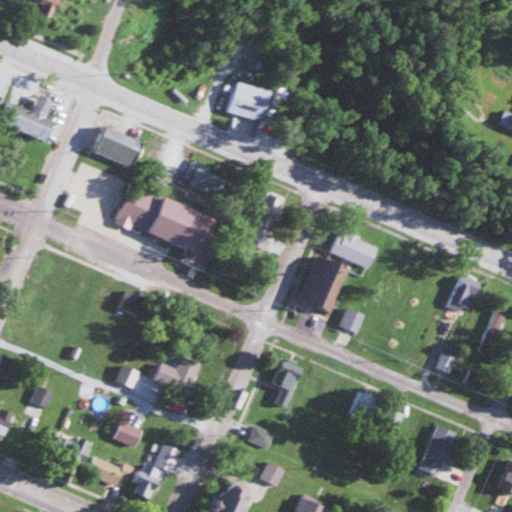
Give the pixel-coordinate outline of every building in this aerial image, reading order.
[(58,0),(41,0),(36,16),(52,21),(58,0)] [(0,102),(11,75),(0,70),(0,102)] [(258,120),(266,90),(232,81),(224,111),(258,120)] [(0,122),(45,140),(53,119),(44,115),(50,98),(37,93),(31,110),(7,101),(0,121),(0,122)] [(497,123),(511,129),(511,112),(503,109),(497,123)] [(93,151),(131,165),(141,138),(103,125),(93,151)] [(200,255),(216,216),(129,181),(114,220),(200,255)] [(366,268),(377,247),(344,230),(333,251),(366,268)] [(336,263),(314,255),(299,296),(321,305),(336,263)] [(464,314),(478,281),(459,273),(445,305),(464,314)] [(339,323),(356,331),(364,313),(346,305),(339,323)] [(490,352),(508,318),(495,312),(478,346),(490,352)] [(0,376),(13,381),(20,360),(0,352),(0,376)] [(448,370),(451,354),(440,352),(437,368),(448,370)] [(198,361),(177,355),(174,365),(159,361),(154,381),(191,390),(198,361)] [(269,385),(290,394),(302,368),(281,359),(269,385)] [(348,410),(366,419),(376,401),(358,391),(348,410)] [(418,468),(439,475),(456,431),(435,423),(418,468)] [(247,440),(266,448),(273,432),(254,424),(247,440)] [(87,438),(70,439),(71,461),(88,461),(87,438)] [(171,471),(179,449),(161,442),(152,466),(141,462),(130,491),(150,498),(162,467),(171,471)] [(114,486),(123,469),(94,454),(85,471),(114,486)] [(511,492),(511,457),(508,456),(495,485),(511,492)] [(283,468),(267,460),(259,475),(275,484),(283,468)] [(206,511),(235,511),(244,488),(218,479),(206,511)] [(325,511),(329,505),(300,493),(292,511),(325,511)]
